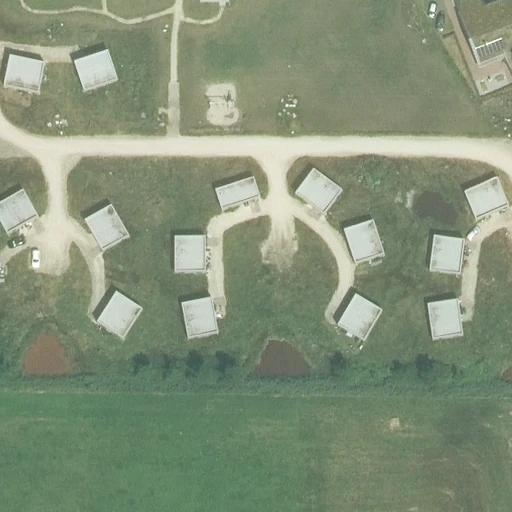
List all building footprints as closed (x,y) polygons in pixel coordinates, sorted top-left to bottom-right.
[(508,51),(511,57),(511,4),(487,14),(483,3),(459,13),(454,0),(452,0),(472,51),(473,50),(477,62),(508,51)] [(416,35),(417,51),(432,50),(431,34),(416,35)] [(111,50),(65,66),(77,100),(122,84),(111,50)] [(5,54),(0,77),(0,90),(44,100),(52,65),(5,54)] [(311,165),(289,194),(327,223),(349,194),(311,165)] [(254,169),(209,183),(219,218),(265,204),(254,169)] [(511,201),(501,175),(456,193),(470,227),(511,209),(511,201)] [(28,188),(0,203),(0,236),(3,243),(45,220),(28,188)] [(111,201),(79,218),(102,261),(134,243),(111,201)] [(375,216),(341,228),(356,273),(390,261),(375,216)] [(431,231),(425,279),(460,284),(467,236),(431,231)] [(171,233),(171,281),(207,281),(207,233),(171,233)] [(118,287),(92,328),(122,348),(149,307),(118,287)] [(357,290),(332,331),(363,349),(388,308),(357,290)] [(214,292),(178,298),(186,346),(221,340),(214,292)] [(457,297),(421,302),(427,350),(463,345),(457,297)]
